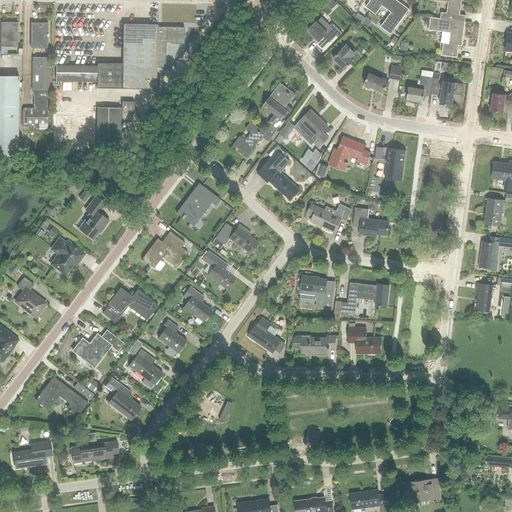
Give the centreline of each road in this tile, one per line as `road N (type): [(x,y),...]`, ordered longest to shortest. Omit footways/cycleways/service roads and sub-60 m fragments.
road 1 (residential): [(144,475),(406,452),(429,432),(437,375)]
road 2 (residential): [(0,404),(194,148)]
road 3 (residential): [(437,375),(274,375),(220,342)]
road 4 (residential): [(468,134),(373,118),(271,42)]
road 5 (residential): [(450,271),(328,257),(293,243)]
road 6 (residential): [(144,475),(146,442),(220,342)]
road 7 (residential): [(0,496),(144,475)]
road 8 (residential): [(450,271),(468,134)]
road 9 (residential): [(293,243),(194,148)]
road 10 (residential): [(468,134),(486,0)]
road 11 (residential): [(194,148),(271,42)]
road 12 (residential): [(220,342),(293,243)]
